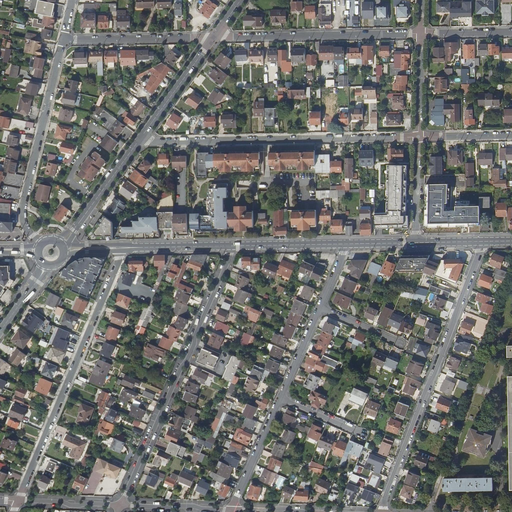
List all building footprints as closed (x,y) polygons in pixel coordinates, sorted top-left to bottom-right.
[(136,0),(137,8),(149,7),(149,8),(153,8),(153,0),(136,0)] [(220,2),(216,0),(208,0),(206,4),(200,12),(208,18),(220,2)] [(379,0),(373,0),(373,2),(373,12),(377,12),(377,18),(387,17),(388,6),(377,6),(377,3),(379,3),(379,0)] [(402,3),(401,0),(393,0),(394,6),(397,6),(397,17),(409,17),(410,15),(410,13),(408,11),(408,5),(403,6),(403,3),(402,3)] [(493,0),(476,0),(477,13),(482,13),(482,14),(489,14),(489,13),(494,13),(493,0)] [(292,2),(292,11),(302,11),(302,1),(292,2)] [(200,12),(206,4),(203,2),(197,10),(200,12)] [(373,16),(373,12),(373,2),(363,3),(363,16),(373,16)] [(450,13),(450,3),(437,3),(437,13),(450,13)] [(305,6),(305,19),(315,19),(315,6),(305,6)] [(349,6),(343,6),(340,6),(340,16),(352,16),(352,10),(350,10),(350,6),(349,6)] [(319,9),(319,24),(331,24),(331,16),(324,16),(324,9),(319,9)] [(280,23),(289,23),(289,11),(271,11),(272,22),(280,22),(280,23)] [(117,12),(117,17),(117,19),(117,28),(130,27),(130,18),(130,17),(126,17),(126,12),(117,12)] [(96,28),(95,14),(81,14),(81,19),(82,19),(82,27),(91,27),(91,28),(96,28)] [(55,18),(44,15),(43,24),(42,25),(45,26),(53,27),(55,18)] [(98,17),(99,28),(113,28),(112,22),(111,21),(111,17),(109,17),(109,16),(98,17)] [(246,16),(247,26),(251,26),(262,26),(262,18),(255,18),(255,16),(246,16)] [(44,29),(45,26),(42,25),(43,24),(38,23),(38,20),(34,19),(32,27),(42,29),(44,29)] [(44,29),(42,29),(41,37),(42,37),(42,39),(50,40),(52,31),(44,29)] [(26,33),(25,39),(31,40),(35,41),(36,35),(26,33)] [(29,53),(40,56),(41,50),(40,49),(41,42),(35,41),(31,40),(29,53)] [(446,48),(444,48),(445,61),(449,60),(449,53),(458,53),(457,43),(446,43),(446,48)] [(475,59),(475,45),(463,45),(464,51),(464,59),(475,59)] [(489,55),(488,45),(479,45),(479,56),(489,55)] [(496,45),(490,45),(490,54),(500,54),(500,45),(496,45)] [(333,47),(319,47),(319,51),(319,58),(333,58),(333,48),(333,47)] [(362,47),(362,60),(362,65),(367,65),(367,60),(373,60),(372,47),(362,47)] [(379,47),(379,56),(390,56),(390,50),(389,50),(388,47),(379,47)] [(333,58),(333,60),(344,60),(343,48),(333,48),(333,58)] [(347,48),(347,58),(361,58),(361,48),(347,48)] [(445,61),(444,48),(443,48),(434,49),(434,58),(433,58),(433,62),(445,62),(445,61)] [(511,48),(502,48),(503,60),(511,59),(511,48)] [(277,60),(277,49),(268,50),(268,62),(277,62),(277,60)] [(291,50),(291,62),(305,62),(305,50),(291,50)] [(148,51),(135,52),(136,60),(154,60),(154,54),(148,54),(148,51)] [(173,51),(165,61),(173,67),(177,61),(178,61),(181,57),(173,51)] [(253,51),(249,51),(249,60),(249,63),(263,62),(263,52),(253,52),(253,51)] [(277,60),(277,62),(277,67),(281,67),(282,72),(291,72),(291,63),(286,63),(286,51),(278,51),(278,60),(277,60)] [(394,63),(394,75),(407,75),(407,69),(408,69),(409,57),(410,57),(410,51),(402,51),(402,54),(394,54),(394,63)] [(89,53),(87,53),(87,61),(97,61),(98,76),(103,76),(103,52),(89,53)] [(118,62),(117,52),(105,52),(106,62),(109,62),(109,67),(114,67),(114,62),(118,62)] [(121,65),(136,65),(136,60),(135,52),(127,52),(127,53),(125,53),(125,52),(121,52),(121,65)] [(246,52),(235,52),(235,56),(237,56),(237,60),(242,60),(242,62),(246,62),(246,52)] [(74,64),(87,64),(87,61),(87,53),(73,53),(74,64)] [(222,54),(215,63),(224,69),(231,60),(222,54)] [(307,55),(307,66),(317,66),(317,55),(313,55),(313,54),(310,54),(310,55),(307,55)] [(36,56),(34,68),(36,69),(43,70),(45,59),(42,58),(42,57),(36,56)] [(171,69),(162,63),(136,77),(135,77),(131,79),(132,80),(134,79),(135,81),(151,72),(153,74),(149,80),(147,78),(144,82),(148,84),(145,88),(152,94),(159,85),(159,86),(163,81),(162,81),(171,69)] [(227,75),(216,67),(209,77),(220,85),(227,75)] [(11,69),(10,77),(16,78),(18,70),(11,69)] [(43,70),(36,69),(34,77),(41,78),(43,70)] [(394,83),(394,90),(406,90),(406,85),(404,85),(404,83),(407,83),(407,75),(397,76),(397,83),(394,83)] [(447,77),(445,77),(436,77),(436,91),(447,91),(447,77)] [(67,91),(75,93),(78,82),(70,80),(69,86),(66,85),(64,90),(67,91)] [(22,90),(22,93),(37,96),(38,87),(38,85),(28,84),(27,91),(22,90)] [(368,86),(362,86),(362,89),(362,96),(362,99),(376,98),(376,94),(376,89),(372,89),(372,86),(368,86)] [(306,94),(306,88),(303,88),(302,89),(300,89),(300,91),(296,91),(296,89),(293,89),(293,92),(288,92),(288,99),(294,99),(294,100),(304,99),(304,94),(306,94)] [(72,105),(75,93),(67,91),(64,103),(72,105)] [(214,92),(208,100),(214,104),(218,100),(219,101),(223,96),(218,92),(217,94),(214,92)] [(393,98),(394,108),(404,108),(403,96),(403,93),(388,94),(388,98),(393,98)] [(192,94),(186,103),(195,109),(201,101),(192,94)] [(486,105),(493,105),(493,103),(497,103),(496,98),(494,98),(493,94),(486,95),(486,105)] [(493,105),(499,105),(499,94),(486,94),(486,95),(493,94),(494,98),(496,98),(497,103),(493,103),(493,105)] [(147,106),(138,101),(134,97),(131,101),(135,105),(130,113),(137,118),(140,114),(141,115),(147,106)] [(21,98),(18,112),(28,115),(31,100),(21,98)] [(444,114),(444,105),(444,99),(435,99),(435,108),(431,111),(431,119),(435,123),(435,125),(444,125),(444,114)] [(253,116),(264,116),(264,110),(264,109),(264,102),(253,102),(253,116)] [(99,107),(96,105),(93,112),(99,116),(103,110),(99,107)] [(459,105),(444,105),(444,114),(451,114),(451,121),(459,121),(459,105)] [(351,119),(363,119),(363,108),(351,108),(351,119)] [(62,109),(59,119),(70,121),(73,111),(62,109)] [(274,124),(274,118),(278,118),(278,109),(274,109),(274,110),(264,110),(264,116),(264,125),(272,125),(272,124),(274,124)] [(511,109),(503,109),(503,121),(511,121),(511,109)] [(465,116),(462,116),(462,124),(474,124),(474,119),(473,119),(473,110),(466,110),(466,119),(465,119),(465,116)] [(137,120),(126,112),(122,118),(126,120),(125,121),(129,124),(130,123),(133,125),(137,120)] [(349,124),(349,114),(349,112),(340,112),(340,124),(349,124)] [(188,118),(182,113),(178,119),(173,115),(166,125),(173,131),(181,121),(189,126),(188,118)] [(310,124),(320,124),(320,113),(310,113),(310,124)] [(388,116),(388,125),(401,125),(401,115),(388,116)] [(11,118),(0,116),(0,117),(0,126),(9,128),(11,118)] [(224,131),(236,131),(236,117),(234,117),(234,120),(222,120),(222,127),(223,127),(224,131)] [(204,118),(204,126),(215,126),(215,118),(204,118)] [(126,127),(118,121),(114,125),(118,128),(119,128),(123,130),(126,127)] [(114,125),(109,132),(117,138),(123,130),(119,128),(118,128),(114,125)] [(58,126),(55,137),(64,140),(67,128),(58,126)] [(9,135),(7,145),(17,147),(19,137),(9,135)] [(101,146),(102,147),(103,146),(104,146),(103,147),(111,153),(113,149),(114,149),(119,143),(111,138),(109,141),(108,140),(104,146),(104,145),(104,144),(103,143),(102,144),(101,144),(101,145),(101,146)] [(63,143),(60,151),(72,154),(75,146),(63,143)] [(9,148),(6,159),(17,161),(20,150),(9,148)] [(388,150),(389,161),(404,161),(403,149),(388,150)] [(359,151),(359,165),(374,165),(374,162),(374,151),(374,150),(359,151)] [(270,152),(270,166),(286,166),(286,151),(270,152)] [(286,166),(270,166),(270,168),(276,168),(276,171),(287,171),(287,168),(298,168),(299,170),(301,170),(301,151),(286,151),(286,166)] [(315,159),(315,151),(301,151),(301,170),(310,170),(310,168),(316,167),(315,159)] [(90,157),(82,168),(83,170),(79,175),(85,180),(86,178),(92,182),(106,162),(100,158),(102,156),(96,152),(92,158),(90,157)] [(214,155),(214,170),(220,169),(220,172),(232,172),(232,169),(243,169),(243,172),(254,171),(254,169),(258,169),(257,167),(257,152),(214,153),(214,155)] [(462,152),(449,152),(449,164),(462,164),(462,152)] [(492,153),(478,153),(479,164),(493,164),(492,153)] [(214,170),(214,155),(209,155),(209,154),(197,154),(197,178),(207,178),(207,171),(211,171),(211,170),(214,170)] [(158,155),(158,165),(169,165),(169,155),(158,155)] [(315,159),(316,167),(322,167),(322,169),(326,169),(326,167),(328,167),(328,171),(330,171),(330,162),(330,155),(326,155),(326,159),(315,159)] [(62,163),(70,165),(73,158),(70,156),(68,161),(63,159),(62,163)] [(179,156),(172,156),(173,168),(177,168),(177,171),(182,171),(182,168),(182,159),(178,159),(179,156)] [(431,168),(431,174),(442,174),(442,156),(431,156),(432,162),(430,162),(430,167),(431,168)] [(6,159),(3,172),(14,174),(17,161),(6,159)] [(345,159),(346,179),(356,178),(356,174),(353,174),(353,159),(345,159)] [(145,160),(139,168),(146,173),(152,165),(145,160)] [(330,171),(330,172),(342,171),(342,161),(330,162),(330,171)] [(47,169),(46,174),(55,176),(57,165),(49,163),(47,169)] [(408,164),(388,165),(387,212),(375,212),(375,228),(408,227),(409,215),(406,215),(408,164)] [(493,170),(493,181),(493,187),(507,187),(507,180),(502,180),(502,175),(500,175),(498,175),(498,172),(498,170),(493,170)] [(136,174),(134,173),(130,178),(143,186),(149,179),(146,177),(138,171),(136,174)] [(146,177),(149,179),(158,186),(158,181),(148,173),(146,177)] [(138,188),(128,181),(120,192),(130,200),(138,188)] [(39,193),(38,201),(47,203),(50,187),(40,185),(38,193),(39,193)] [(214,192),(209,192),(208,194),(208,197),(208,199),(208,203),(208,206),(208,209),(209,212),(210,212),(210,215),(200,215),(200,213),(191,214),(191,231),(196,231),(196,232),(221,231),(221,228),(229,228),(229,215),(225,215),(225,200),(228,200),(228,187),(214,187),(214,192)] [(158,213),(174,212),(173,199),(173,195),(171,196),(163,199),(157,202),(158,213)] [(114,202),(108,210),(115,215),(116,213),(120,216),(123,211),(122,211),(126,205),(115,197),(112,201),(114,202)] [(489,197),(479,197),(480,207),(489,207),(489,197)] [(0,203),(0,222),(10,223),(11,204),(5,204),(0,203)] [(507,207),(507,203),(496,203),(497,216),(507,215),(507,207)] [(62,205),(53,216),(61,222),(69,210),(62,205)] [(466,229),(466,233),(480,232),(480,230),(480,224),(480,209),(477,209),(477,206),(475,206),(475,211),(474,211),(474,222),(466,222),(466,229)] [(254,228),(253,214),(247,214),(247,209),(235,210),(235,214),(229,215),(229,228),(234,228),(234,226),(236,226),(236,231),(243,231),(243,226),(247,226),(249,226),(249,228),(254,228)] [(274,209),(274,234),(287,234),(287,210),(274,209)] [(317,226),(317,210),(292,210),(293,227),(297,227),(297,225),(299,225),(303,225),(303,230),(310,230),(310,225),(312,224),(312,226),(317,226)] [(360,210),(360,218),(371,218),(370,210),(360,210)] [(321,221),(331,220),(331,211),(321,211),(321,221)] [(158,217),(159,230),(174,230),(174,214),(174,212),(158,213),(158,217)] [(445,217),(444,212),(430,212),(430,222),(434,222),(438,223),(438,217),(445,217)] [(174,214),(174,230),(174,233),(178,232),(184,232),(188,232),(188,216),(185,216),(185,214),(174,214)] [(258,215),(259,224),(267,224),(267,221),(265,221),(265,215),(258,215)] [(89,240),(113,240),(113,222),(104,216),(88,238),(89,240)] [(159,230),(158,217),(146,217),(146,216),(143,216),(143,217),(140,217),(140,221),(131,221),(131,227),(126,227),(126,233),(153,233),(153,232),(159,232),(159,230)] [(452,216),(452,217),(452,220),(452,229),(466,229),(466,222),(466,220),(462,221),(462,219),(461,219),(456,219),(457,220),(456,220),(456,216),(452,216)] [(332,226),(331,226),(332,231),(343,231),(342,220),(332,220),(332,226)] [(360,221),(361,235),(371,235),(371,224),(368,224),(368,220),(360,221)] [(11,223),(10,223),(0,222),(0,231),(12,232),(13,227),(11,227),(11,223)] [(428,260),(424,271),(435,276),(438,269),(442,259),(444,253),(434,254),(432,260),(428,260)] [(194,271),(197,272),(194,279),(197,280),(208,254),(192,255),(188,264),(188,265),(195,269),(194,271)] [(504,257),(494,254),(493,258),(490,257),(488,263),(500,267),(501,263),(503,264),(504,261),(503,260),(504,257)] [(169,266),(173,256),(156,256),(156,258),(152,259),(152,263),(156,263),(156,265),(166,266),(169,266)] [(430,256),(401,257),(395,272),(420,271),(420,270),(424,271),(428,260),(430,256)] [(73,263),(57,274),(67,278),(66,280),(70,281),(71,280),(74,281),(75,279),(77,280),(77,282),(73,291),(88,298),(91,291),(92,292),(97,280),(96,280),(97,276),(99,276),(106,257),(80,258),(73,263)] [(261,264),(264,259),(253,259),(253,269),(259,269),(260,269),(260,264),(261,264)] [(442,259),(438,269),(459,277),(465,263),(463,259),(442,259)] [(295,265),(282,260),(279,267),(277,272),(286,276),(288,270),(292,272),(295,265)] [(360,278),(368,260),(352,261),(349,268),(354,271),(352,275),(360,278)] [(395,265),(386,261),(381,272),(391,276),(395,265)] [(136,273),(136,270),(136,269),(137,269),(137,270),(140,270),(140,268),(144,268),(144,262),(130,263),(130,273),(136,273)] [(188,265),(188,264),(184,262),(181,269),(177,267),(178,266),(174,264),(169,275),(175,278),(176,275),(179,276),(176,282),(175,286),(178,287),(180,282),(182,279),(188,265)] [(277,272),(279,267),(267,262),(263,272),(275,277),(277,272)] [(317,262),(315,266),(311,276),(311,277),(320,281),(327,266),(326,263),(317,262)] [(374,285),(381,266),(371,262),(367,271),(374,274),(370,283),(374,285)] [(311,276),(315,266),(309,263),(308,265),(303,263),(300,270),(311,276)] [(506,277),(511,263),(510,263),(507,272),(504,271),(502,275),(502,276),(506,277)] [(10,266),(0,265),(0,282),(6,287),(12,279),(11,279),(11,273),(10,272),(10,266)] [(157,282),(160,284),(167,269),(165,268),(162,270),(157,282)] [(459,277),(438,269),(435,276),(456,285),(459,277)] [(504,281),(506,277),(502,276),(494,273),(493,277),(504,281)] [(128,274),(124,284),(132,287),(135,277),(128,274)] [(239,288),(245,290),(250,278),(240,274),(238,279),(237,281),(235,286),(238,287),(239,288)] [(492,279),(482,275),(479,285),(489,288),(492,279)] [(357,282),(346,278),(341,288),(352,293),(357,282)] [(12,279),(6,287),(9,289),(15,281),(12,279)] [(191,293),(195,285),(190,283),(188,287),(186,286),(188,282),(182,279),(180,282),(178,287),(179,288),(185,290),(189,292),(191,293)] [(315,288),(307,285),(305,284),(300,296),(309,300),(315,288)] [(450,293),(437,288),(431,286),(429,290),(448,298),(450,293)] [(189,292),(185,290),(179,288),(174,299),(179,301),(186,304),(188,299),(187,298),(189,292)] [(249,292),(245,290),(239,288),(234,299),(244,303),(249,292)] [(154,299),(157,293),(152,291),(149,297),(148,297),(145,305),(147,305),(150,306),(152,303),(154,299)] [(351,298),(338,292),(334,302),(338,304),(339,303),(347,307),(351,298)] [(489,297),(478,292),(475,300),(483,304),(486,305),(489,297)] [(415,293),(413,298),(424,302),(427,295),(419,294),(415,293)] [(62,299),(53,294),(47,305),(54,308),(55,306),(58,307),(59,305),(61,301),(62,299)] [(131,299),(120,294),(116,303),(127,308),(131,299)] [(437,297),(433,307),(443,311),(447,300),(437,297)] [(78,299),(74,310),(83,313),(88,303),(78,299)] [(306,303),(297,299),(292,311),(301,315),(306,303)] [(174,313),(180,315),(184,317),(189,306),(186,304),(179,301),(174,313)] [(221,307),(225,309),(228,311),(231,304),(224,301),(221,307)] [(150,306),(146,314),(149,316),(152,317),(153,315),(151,313),(155,304),(152,303),(150,306)] [(491,307),(486,305),(483,304),(480,311),(489,314),(491,307)] [(146,314),(150,306),(147,305),(142,316),(139,315),(138,319),(143,321),(144,319),(146,314)] [(58,307),(55,314),(61,316),(64,309),(58,307)] [(225,309),(221,307),(217,317),(224,321),(228,311),(225,309)] [(375,321),(378,311),(369,307),(365,317),(375,321)] [(386,326),(393,310),(386,307),(381,316),(380,316),(378,320),(379,320),(378,323),(386,326)] [(262,315),(271,319),(274,312),(265,308),(262,315)] [(256,322),(259,315),(250,311),(247,318),(256,322)] [(302,315),(301,315),(292,311),(288,323),(297,327),(302,315)] [(116,312),(113,322),(123,326),(127,316),(116,312)] [(400,328),(404,318),(392,313),(388,323),(392,326),(393,325),(400,328)] [(26,319),(23,323),(34,332),(42,321),(34,314),(29,321),(26,319)] [(75,321),(76,318),(66,314),(62,324),(74,329),(77,322),(75,321)] [(184,317),(180,315),(175,327),(181,329),(183,330),(188,319),(184,317)] [(420,315),(417,323),(424,326),(427,317),(420,315)] [(408,323),(404,321),(400,330),(404,331),(409,333),(413,326),(407,324),(408,323)] [(440,326),(428,321),(426,326),(431,328),(428,335),(427,334),(425,340),(433,343),(435,340),(436,340),(440,330),(438,329),(440,326)] [(226,325),(219,322),(216,328),(223,331),(226,325)] [(323,330),(323,331),(331,334),(335,326),(327,322),(323,330)] [(297,327),(288,323),(287,323),(282,334),(288,337),(292,339),(297,327)] [(464,323),(460,332),(465,334),(467,331),(471,332),(473,326),(464,323)] [(120,328),(112,325),(105,339),(115,344),(121,331),(119,330),(120,328)] [(181,329),(175,327),(171,325),(166,336),(176,341),(181,329)] [(60,328),(56,337),(66,341),(67,338),(68,336),(69,337),(71,333),(70,332),(60,328)] [(19,330),(12,341),(22,349),(30,338),(19,330)] [(318,344),(327,348),(333,335),(331,334),(323,331),(322,334),(318,344)] [(209,344),(218,348),(223,336),(214,332),(209,344)] [(240,344),(247,347),(252,335),(245,332),(240,344)] [(282,334),(276,332),(272,341),(284,346),(288,337),(282,334)] [(352,343),(350,348),(354,350),(358,342),(362,343),(365,336),(357,333),(352,344),(352,343)] [(473,339),(462,334),(460,339),(457,338),(454,347),(455,348),(455,349),(467,354),(473,339)] [(56,337),(53,345),(66,351),(68,347),(66,346),(67,344),(68,342),(66,341),(56,337)] [(166,350),(149,342),(144,354),(156,360),(159,354),(163,356),(166,350)] [(416,342),(413,353),(428,357),(431,346),(416,342)] [(105,343),(100,355),(110,359),(115,347),(105,343)] [(281,354),(283,349),(274,345),(270,343),(267,348),(272,350),(270,353),(281,358),(282,355),(281,354)] [(315,344),(313,349),(320,352),(322,347),(315,344)] [(53,348),(49,359),(61,364),(65,353),(53,348)] [(208,364),(216,367),(220,358),(212,354),(213,352),(203,348),(198,361),(207,365),(208,364)] [(371,364),(372,361),(376,351),(377,350),(372,348),(366,362),(371,364)] [(13,357),(10,361),(18,366),(22,361),(23,361),(27,357),(18,350),(14,356),(13,355),(12,357),(13,357)] [(318,360),(329,365),(331,366),(332,363),(328,362),(329,359),(326,357),(324,360),(319,358),(320,354),(311,350),(310,354),(314,356),(313,358),(318,359),(318,360)] [(376,351),(372,361),(383,366),(387,357),(383,355),(383,354),(376,351)] [(231,382),(237,370),(242,359),(233,355),(222,378),(231,382)] [(388,356),(387,357),(383,366),(383,367),(390,370),(392,366),(396,369),(399,361),(388,356)] [(318,360),(315,359),(314,360),(308,357),(305,363),(308,364),(305,370),(311,373),(314,374),(316,368),(325,372),(329,365),(318,360)] [(448,362),(447,366),(456,370),(460,361),(456,360),(457,359),(451,357),(449,362),(448,362)] [(9,364),(1,358),(0,359),(0,372),(2,374),(9,364)] [(282,363),(273,359),(268,370),(277,374),(282,363)] [(58,366),(43,360),(39,372),(55,379),(59,371),(56,370),(58,366)] [(100,360),(95,370),(108,375),(112,365),(100,360)] [(412,360),(408,372),(419,376),(424,364),(412,360)] [(126,374),(132,376),(136,366),(131,364),(126,374)] [(268,370),(256,364),(250,376),(259,380),(263,372),(266,374),(268,370)] [(215,375),(203,370),(202,372),(197,369),(193,379),(204,384),(208,375),(214,378),(215,375)] [(108,375),(95,370),(90,382),(103,387),(108,375)] [(304,386),(314,390),(315,391),(321,377),(314,374),(311,373),(309,378),(308,377),(304,386)] [(140,382),(125,374),(122,383),(131,387),(133,384),(138,386),(140,382)] [(367,375),(365,380),(375,385),(378,380),(367,375)] [(453,377),(447,375),(441,391),(450,395),(455,383),(452,381),(453,377)] [(245,388),(254,392),(259,380),(250,376),(245,388)] [(415,380),(406,376),(404,382),(407,383),(404,391),(413,395),(416,387),(418,388),(421,382),(416,380),(415,380)] [(53,383),(41,378),(37,390),(48,395),(53,383)] [(87,384),(76,380),(75,383),(85,388),(87,384)] [(186,390),(196,394),(200,385),(189,380),(185,389),(186,390)] [(355,387),(350,398),(357,401),(356,404),(362,407),(368,392),(355,387)] [(27,390),(22,388),(21,390),(19,389),(20,388),(18,388),(16,395),(23,398),(27,390)] [(138,393),(129,389),(128,390),(124,388),(122,393),(120,396),(120,398),(127,401),(130,395),(136,398),(138,393)] [(199,395),(196,394),(186,390),(182,398),(195,403),(199,395)] [(315,391),(314,390),(311,398),(314,399),(312,405),(318,407),(322,398),(320,397),(321,394),(315,391)] [(105,409),(112,394),(110,393),(109,395),(106,393),(104,398),(100,396),(98,401),(100,402),(99,406),(101,408),(105,409)] [(230,401),(232,397),(228,395),(227,397),(226,397),(222,405),(226,407),(229,400),(230,401)] [(257,400),(255,404),(264,409),(268,400),(263,397),(261,401),(257,400)] [(440,398),(436,407),(447,411),(451,402),(440,398)] [(369,400),(364,412),(368,414),(369,413),(376,417),(381,406),(369,400)] [(393,416),(403,420),(409,406),(398,402),(393,416)] [(247,416),(252,418),(257,407),(248,403),(243,414),(247,416)] [(80,416),(78,422),(87,426),(94,409),(83,404),(78,415),(80,416)] [(141,418),(145,409),(140,407),(138,406),(132,404),(131,407),(132,409),(130,413),(141,418)] [(14,405),(9,417),(14,420),(17,413),(18,413),(19,412),(18,411),(20,407),(14,405)] [(37,412),(24,406),(19,419),(32,424),(37,412)] [(184,416),(196,421),(198,417),(195,415),(197,410),(188,406),(184,416)] [(282,422),(308,434),(310,429),(305,426),(304,429),(296,425),(297,424),(293,423),(296,418),(293,417),(295,412),(288,409),(282,422)] [(170,424),(181,429),(182,427),(191,431),(196,421),(184,416),(176,413),(173,420),(172,419),(170,424)] [(232,423),(234,416),(227,414),(225,420),(232,423)] [(252,418),(247,416),(244,424),(254,428),(257,421),(252,418)] [(221,419),(216,417),(213,424),(215,425),(217,422),(219,422),(221,419)] [(8,418),(6,424),(19,429),(21,425),(10,420),(10,419),(8,418)] [(440,423),(430,419),(426,428),(428,428),(428,430),(436,433),(440,423)] [(397,434),(401,423),(391,420),(387,430),(397,434)] [(100,431),(107,434),(111,424),(105,421),(104,422),(103,421),(102,423),(100,422),(98,426),(102,428),(100,431)] [(321,433),(319,432),(321,427),(312,424),(310,429),(308,434),(308,435),(318,440),(321,433)] [(215,430),(211,428),(206,440),(213,444),(216,438),(212,436),(215,430)] [(483,456),(491,435),(471,428),(468,436),(469,436),(467,442),(466,441),(463,449),(483,456)] [(165,438),(172,441),(176,443),(180,433),(170,429),(165,438)] [(248,430),(244,429),(239,439),(248,443),(252,434),(247,431),(248,430)] [(282,440),(291,444),(296,433),(286,429),(282,440)] [(324,430),(318,445),(330,450),(335,441),(327,437),(329,433),(324,430)] [(117,438),(123,441),(126,435),(120,433),(117,438)] [(425,443),(427,444),(425,451),(440,456),(445,439),(428,433),(425,443)] [(70,455),(75,458),(82,442),(67,435),(63,444),(73,448),(70,455)] [(492,435),(491,435),(483,456),(484,456),(492,435)] [(117,438),(115,437),(110,448),(121,452),(125,442),(123,441),(117,438)] [(200,453),(201,452),(204,445),(206,440),(198,437),(192,450),(200,453)] [(4,439),(2,445),(14,450),(17,442),(9,438),(8,440),(4,439)] [(378,453),(387,457),(393,441),(384,438),(378,453)] [(343,457),(344,455),(346,451),(349,444),(339,440),(334,453),(343,457)] [(167,451),(175,454),(182,458),(187,447),(176,443),(172,441),(167,451)] [(349,444),(346,451),(350,452),(354,442),(350,441),(349,444)] [(82,442),(75,458),(79,460),(86,444),(82,442)] [(244,447),(232,442),(228,450),(234,453),(234,452),(238,453),(237,454),(247,458),(248,455),(242,452),(244,447)] [(271,453),(281,458),(286,446),(277,442),(271,453)] [(360,456),(364,446),(354,442),(350,452),(360,456)] [(160,450),(154,462),(160,465),(163,458),(168,461),(171,455),(160,450)] [(0,466),(8,470),(9,467),(0,463),(0,457),(2,453),(0,452),(0,466)] [(434,457),(420,452),(415,464),(419,466),(419,467),(424,469),(428,459),(433,461),(434,457)] [(223,462),(225,463),(233,466),(236,467),(240,458),(227,453),(223,462)] [(279,461),(280,458),(273,455),(272,458),(270,457),(268,462),(270,463),(267,469),(273,471),(277,473),(280,467),(275,465),(277,460),(279,461)] [(380,474),(385,460),(374,456),(374,457),(370,455),(368,461),(367,461),(364,468),(370,470),(373,464),(376,465),(373,472),(380,474)] [(111,463),(121,467),(123,464),(113,459),(111,463)] [(50,461),(44,476),(48,477),(47,478),(51,480),(57,464),(50,461)] [(220,474),(225,476),(228,477),(233,466),(225,463),(220,474)] [(109,481),(113,471),(107,468),(103,479),(109,481)] [(276,473),(266,469),(265,472),(264,472),(260,480),(271,485),(276,473)] [(0,484),(2,485),(5,479),(6,479),(8,474),(1,471),(0,474),(0,484)] [(113,471),(109,481),(113,483),(114,484),(118,473),(113,471)] [(159,475),(150,471),(146,481),(154,485),(159,475)] [(192,485),(195,477),(182,471),(178,479),(192,485)] [(220,474),(216,472),(214,477),(223,481),(225,476),(220,474)] [(409,472),(405,482),(416,486),(419,476),(409,472)] [(373,474),(370,480),(369,480),(367,483),(374,486),(377,488),(381,479),(379,479),(380,477),(373,474)] [(83,490),(88,478),(80,475),(74,487),(83,490)] [(176,479),(168,475),(165,482),(173,486),(176,479)] [(493,489),(492,477),(482,477),(479,477),(479,475),(475,475),(475,477),(457,477),(454,477),(454,475),(451,475),(451,477),(444,478),(444,489),(493,489)] [(48,477),(44,476),(39,486),(47,489),(51,480),(47,478),(48,477)] [(207,494),(211,484),(201,479),(196,489),(207,494)] [(326,495),(329,489),(331,485),(327,483),(327,484),(317,480),(313,489),(326,495)] [(230,497),(234,487),(228,484),(224,482),(220,492),(230,497)] [(359,486),(349,482),(345,492),(351,495),(350,499),(353,501),(359,486)] [(248,495),(249,497),(257,498),(261,485),(260,485),(259,486),(250,484),(248,495)] [(286,484),(282,494),(291,498),(296,488),(286,484)] [(300,485),(294,498),(308,499),(309,489),(304,489),(304,486),(300,485)] [(413,489),(404,485),(401,494),(407,497),(406,501),(412,504),(413,499),(410,498),(413,489)] [(326,495),(324,499),(328,501),(329,498),(335,500),(335,498),(337,499),(340,491),(334,488),(333,491),(329,489),(326,495)] [(370,490),(364,488),(361,497),(371,501),(373,496),(379,498),(381,494),(370,490)]
